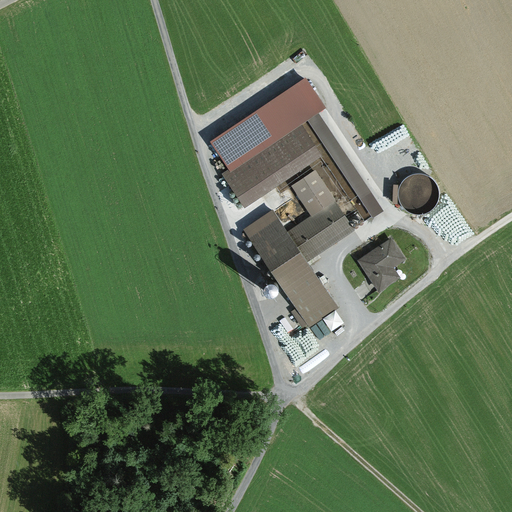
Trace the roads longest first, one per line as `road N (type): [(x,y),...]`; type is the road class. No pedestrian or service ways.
road 1 (track): [(511,218),(289,397),(0,394)]
road 2 (track): [(226,511),(289,397),(209,186),(152,0)]
road 3 (track): [(419,511),(289,397)]
